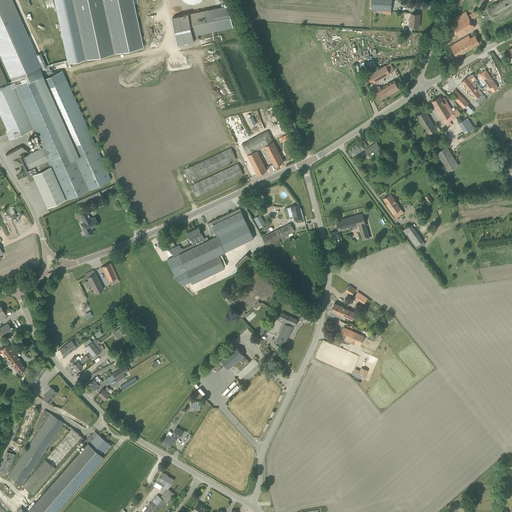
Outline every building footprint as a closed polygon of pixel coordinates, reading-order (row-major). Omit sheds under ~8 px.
[(14,82),(16,86),(40,75),(38,71),(47,68),(46,66),(41,55),(37,56),(12,0),(0,0),(0,54),(12,81),(12,83),(14,82)] [(68,63),(86,59),(73,0),(54,0),(67,60),(53,63),(46,66),(47,68),(53,65),(68,62),(68,63)] [(133,0),(73,0),(86,59),(143,47),(133,0)] [(371,0),(371,9),(391,10),(392,2),(391,0),(371,0)] [(511,0),(501,0),(488,8),(493,16),(511,4),(511,0)] [(180,29),(186,28),(188,37),(233,27),(228,5),(183,15),(184,20),(179,21),(180,29)] [(468,16),(466,11),(449,22),(458,37),(474,27),(470,19),(479,14),(477,10),(468,16)] [(420,14),(411,13),(411,18),(410,18),(409,26),(418,27),(418,19),(419,19),(420,14)] [(467,40),(472,47),(479,43),(475,35),(470,38),(468,35),(460,40),(462,43),(467,40)] [(472,48),(472,47),(467,40),(462,43),(460,40),(450,46),(457,57),(472,48)] [(389,73),(385,66),(384,65),(371,73),(367,75),(372,83),(389,73)] [(0,88),(12,83),(12,81),(7,83),(0,66),(0,88)] [(494,82),(488,74),(485,69),(479,74),(482,78),(488,87),(494,82)] [(34,167),(37,173),(51,167),(66,199),(111,179),(63,72),(43,81),(40,75),(16,86),(34,128),(43,147),(21,157),(27,171),(32,169),(32,168),(34,167)] [(474,82),(472,83),(467,77),(461,82),(475,99),(482,93),(474,82)] [(375,90),(380,99),(399,88),(394,81),(379,90),(378,88),(375,90)] [(34,128),(16,86),(14,82),(12,83),(0,88),(0,114),(7,130),(5,131),(9,139),(34,128)] [(464,108),(468,104),(468,103),(459,94),(456,90),(450,95),(454,99),(463,108),(464,108)] [(446,101),(443,102),(440,96),(432,101),(445,123),(456,117),(446,101)] [(428,134),(436,129),(425,111),(417,116),(428,134)] [(252,116),(247,119),(251,126),(256,123),(252,116)] [(458,123),(465,133),(473,127),(467,117),(458,123)] [(267,130),(241,144),(258,175),(267,170),(256,150),(264,146),(275,166),(284,162),(267,130)] [(348,150),(353,156),(367,147),(363,140),(348,150)] [(368,155),(371,154),(373,152),(378,149),(378,150),(380,148),(380,147),(376,141),(365,149),(368,155)] [(436,152),(448,171),(458,165),(446,146),(436,152)] [(190,181),(237,159),(232,149),(185,170),(190,181)] [(238,164),(191,186),(196,196),(243,175),(238,164)] [(51,167),(37,173),(32,175),(34,180),(47,207),(66,199),(51,167)] [(99,191),(90,195),(77,201),(79,205),(101,195),(99,191)] [(396,218),(404,213),(390,193),(383,198),(387,204),(386,204),(396,218)] [(427,206),(433,202),(429,197),(427,199),(428,201),(425,203),(427,206)] [(290,217),(293,216),(295,219),(302,217),(303,217),(303,218),(304,218),(302,213),(301,213),(299,204),(291,206),(292,212),(288,213),(290,218),(290,217)] [(204,238),(195,242),(196,243),(183,248),(181,248),(179,245),(170,249),(173,257),(167,260),(175,275),(174,276),(182,285),(191,281),(192,283),(225,267),(219,255),(254,238),(240,208),(207,223),(214,238),(209,240),(207,237),(204,238)] [(80,223),(85,235),(86,235),(93,232),(92,228),(98,225),(95,217),(91,219),(87,209),(79,212),(79,213),(77,213),(76,214),(75,216),(75,217),(76,218),(78,219),(82,217),(84,222),(80,223)] [(336,222),(338,230),(359,225),(361,235),(367,233),(365,224),(365,223),(363,214),(341,219),(341,220),(336,222)] [(433,225),(438,219),(435,216),(430,222),(433,225)] [(266,245),(269,244),(270,247),(281,241),(279,239),(294,231),(290,223),(262,237),(266,245)] [(423,241),(422,239),(411,224),(404,230),(416,246),(423,241)] [(199,227),(195,229),(195,228),(192,230),(187,232),(190,239),(193,238),(195,242),(204,238),(202,234),(199,227)] [(240,269),(251,258),(246,254),(235,265),(240,269)] [(118,277),(111,263),(102,266),(110,281),(118,277)] [(96,293),(103,289),(93,270),(85,274),(96,293)] [(352,295),(356,289),(349,285),(346,291),(352,295)] [(354,297),(364,303),(368,298),(357,292),(354,297)] [(239,303),(234,308),(237,311),(236,312),(236,313),(241,318),(242,317),(243,318),(246,314),(245,312),(246,311),(239,303)] [(346,308),(334,303),(330,312),(342,318),(343,316),(346,308)] [(346,308),(343,316),(353,320),(356,312),(346,308)] [(289,325),(290,322),(294,325),(297,319),(281,313),(279,318),(285,321),(284,323),(289,325)] [(0,337),(13,331),(8,323),(0,327),(0,337)] [(265,336),(269,326),(263,323),(259,333),(265,336)] [(284,323),(276,341),(284,344),(292,327),(289,325),(284,323)] [(121,327),(113,332),(117,339),(121,337),(119,334),(122,332),(124,330),(123,329),(125,328),(122,324),(120,326),(121,327)] [(360,335),(348,330),(343,328),(340,336),(351,341),(354,343),(354,342),(356,343),(360,335)] [(94,334),(97,338),(103,334),(100,330),(94,334)] [(94,339),(85,346),(90,352),(87,354),(91,359),(103,350),(94,339)] [(75,340),(73,342),(72,340),(60,349),(65,355),(77,347),(78,345),(78,343),(77,341),(75,340)] [(17,356),(17,357),(15,355),(16,354),(7,344),(0,349),(14,367),(19,373),(25,369),(20,362),(21,361),(17,356)] [(235,375),(250,362),(236,346),(221,360),(213,367),(217,371),(225,364),(229,368),(235,375)] [(78,361),(75,358),(70,362),(72,365),(77,371),(83,366),(81,365),(84,363),(83,362),(88,357),(86,355),(78,361)] [(32,376),(38,380),(46,368),(41,364),(32,376)] [(129,366),(127,367),(126,365),(112,373),(115,378),(131,369),(129,366)] [(360,378),(363,371),(356,368),(353,374),(360,378)] [(227,396),(240,385),(234,378),(235,377),(231,372),(217,383),(220,386),(219,387),(227,396)] [(118,383),(125,379),(125,378),(125,377),(123,375),(123,374),(115,379),(118,383)] [(93,379),(88,383),(92,387),(91,388),(93,389),(94,389),(94,390),(103,382),(100,379),(97,376),(93,379)] [(124,383),(120,386),(122,390),(129,385),(127,381),(124,383)] [(43,397),(49,402),(57,392),(47,385),(43,390),(46,392),(43,397)] [(110,389),(107,387),(104,390),(103,388),(98,393),(104,399),(109,394),(113,391),(110,389)] [(200,401),(191,401),(191,407),(194,410),(200,410),(200,401)] [(25,445),(39,412),(41,408),(28,402),(18,424),(12,439),(25,445)] [(61,426),(69,431),(72,428),(64,423),(52,415),(50,413),(47,411),(45,410),(42,414),(47,417),(10,472),(7,476),(21,485),(22,486),(23,484),(61,426)] [(176,426),(169,437),(167,435),(163,442),(170,446),(173,440),(175,441),(178,436),(180,437),(183,431),(181,429),(180,430),(178,428),(176,426)] [(72,428),(69,431),(23,484),(22,486),(33,495),(81,439),(84,442),(86,440),(83,437),(72,428)] [(90,434),(86,440),(84,442),(86,444),(29,510),(31,511),(55,511),(104,457),(102,456),(111,446),(95,431),(91,435),(90,434)] [(8,473),(15,453),(7,450),(0,471),(8,473)] [(164,486),(165,483),(170,486),(173,479),(167,476),(168,475),(162,472),(158,479),(156,482),(164,486)] [(157,495),(147,507),(142,511),(158,511),(174,493),(168,488),(167,489),(160,497),(157,495)] [(198,502),(193,510),(196,511),(207,511),(209,510),(205,508),(206,507),(198,502)]
